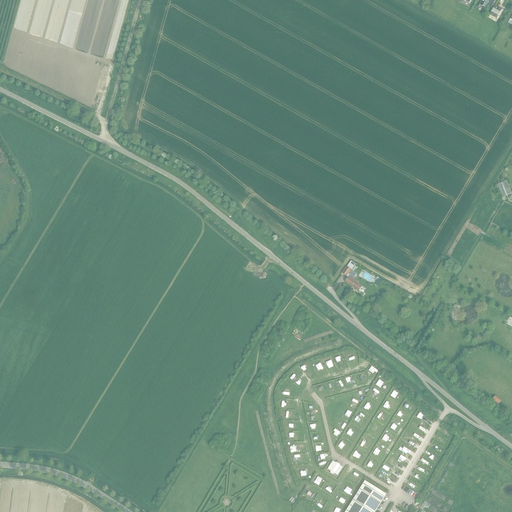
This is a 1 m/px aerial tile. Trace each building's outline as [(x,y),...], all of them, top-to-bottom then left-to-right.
[(482,0),(479,5),(487,9),(488,6),(491,8),(493,5),(492,4),(494,0),(493,0),(482,0)] [(491,12),(489,15),(496,19),(498,16),(502,10),(493,5),(491,8),(493,9),(491,12)] [(506,181),(497,184),(503,197),(511,193),(506,181)] [(356,274),(351,270),(355,264),(351,260),(346,267),(342,273),(348,277),(345,282),(358,291),(361,286),(355,282),(356,280),(353,278),(356,274)] [(492,400),(498,404),(501,400),(495,395),(492,400)] [(332,461),(327,469),(331,471),(330,473),(333,475),(334,473),(338,475),(343,467),(336,463),(332,461)] [(374,511),(386,494),(365,481),(345,511),(374,511)]
